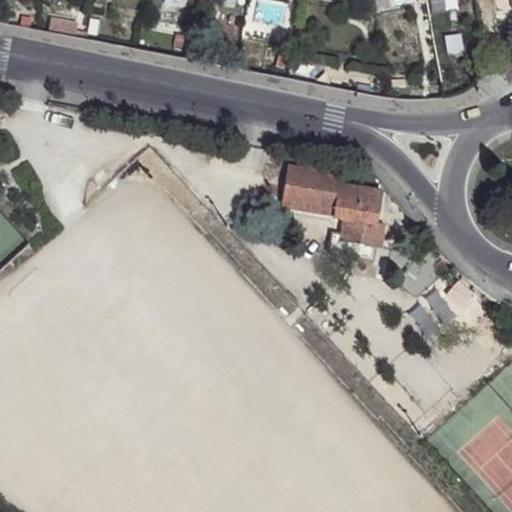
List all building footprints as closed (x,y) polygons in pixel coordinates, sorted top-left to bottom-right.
[(77,32),(78,25),(51,20),(49,31),(87,38),(87,34),(77,32)] [(227,146),(225,155),(231,157),(234,148),(227,146)] [(306,170),(327,174),(328,168),(307,165),(306,170)] [(289,168),(282,208),(335,217),(334,220),(344,222),(342,236),(341,242),(375,248),(381,249),(384,227),(377,226),(383,193),(341,186),(343,176),(327,174),(306,170),(289,168)] [(341,242),(342,236),(333,235),(329,254),(373,261),(375,248),(341,242)]
